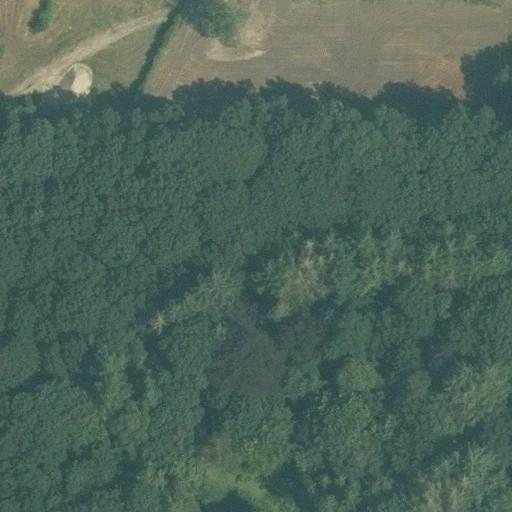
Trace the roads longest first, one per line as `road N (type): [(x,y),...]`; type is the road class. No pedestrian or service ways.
road 1 (track): [(511,174),(0,169)]
road 2 (unclassified): [(77,511),(0,390)]
